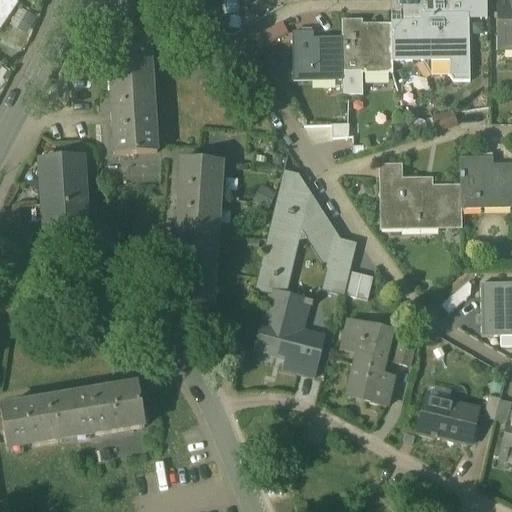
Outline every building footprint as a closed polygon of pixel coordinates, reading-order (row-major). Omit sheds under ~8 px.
[(0,0),(0,32),(18,5),(10,0),(0,0)] [(452,17),(435,17),(435,1),(408,1),(408,23),(390,24),(390,27),(391,27),(392,64),(393,64),(423,64),(432,79),(469,78),(469,18),(487,18),(487,0),(452,1),(452,17)] [(511,5),(500,6),(500,40),(506,40),(506,53),(511,53),(511,5)] [(118,83),(152,82),(147,7),(113,9),(114,24),(112,24),(114,69),(117,69),(118,83)] [(390,27),(364,28),(363,24),(343,24),(343,41),(343,76),(361,76),(361,77),(363,77),(393,76),(393,64),(392,64),(391,27),(390,27)] [(314,35),(293,36),(295,84),(343,83),(343,76),(343,41),(314,42),(314,35)] [(361,76),(343,76),(343,83),(344,99),(363,98),(363,77),(361,77),(361,76)] [(152,82),(118,83),(119,98),(116,98),(119,143),(121,143),(122,157),(156,155),(152,82)] [(452,114),(433,120),(437,134),(456,128),(452,114)] [(82,160),(40,163),(45,235),(68,234),(68,238),(87,237),(85,206),(88,206),(87,195),(84,195),(84,184),(86,184),(85,173),(83,173),(82,160)] [(511,168),(485,169),(484,160),(459,161),(460,188),(461,188),(461,201),(461,212),(511,210),(511,168)] [(180,237),(217,240),(222,166),(184,164),(183,179),(180,179),(178,224),(181,224),(180,237)] [(424,233),(425,189),(424,182),(402,182),(402,168),(379,168),(380,233),(424,233)] [(340,242),(300,178),(283,175),(271,226),(297,232),(299,225),(305,226),(304,228),(320,259),(339,248),(340,242)] [(425,189),(424,233),(462,232),(461,212),(461,201),(461,188),(460,188),(425,189)] [(297,232),(271,226),(260,273),(286,279),(297,232)] [(217,240),(180,237),(179,252),(176,252),(174,297),(176,298),(175,313),(213,315),(217,240)] [(123,253),(97,239),(88,255),(115,269),(123,253)] [(357,247),(340,242),(339,248),(320,259),(323,264),(334,267),(335,264),(351,268),(357,247)] [(351,268),(335,264),(334,267),(327,297),(343,301),(351,268)] [(286,279),(260,273),(254,295),(271,299),(272,296),(287,299),(292,281),(286,279)] [(348,297),(370,301),(375,279),(353,274),(348,297)] [(468,285),(441,309),(448,318),(470,299),(471,289),(468,285)] [(511,286),(481,287),(481,340),(501,339),(501,350),(511,349),(511,286)] [(287,299),(272,296),(271,299),(265,322),(262,322),(255,350),(288,358),(286,364),(301,368),(299,379),(314,383),(324,342),(300,336),(306,310),(313,311),(314,308),(308,307),(309,305),(287,299)] [(388,334),(346,325),(339,355),(355,359),(345,402),(385,411),(391,381),(378,378),(388,334)] [(243,343),(229,340),(224,362),(237,365),(243,343)] [(395,363),(411,368),(417,349),(400,344),(395,363)] [(71,404),(77,441),(90,439),(91,441),(144,433),(138,393),(71,404)] [(497,402),(486,399),(481,421),(492,423),(497,402)] [(477,413),(423,401),(415,438),(433,442),(433,439),(469,447),(477,413)] [(77,441),(71,404),(1,415),(8,456),(62,447),(62,443),(77,441)] [(511,418),(506,417),(499,449),(511,452),(511,418)]
